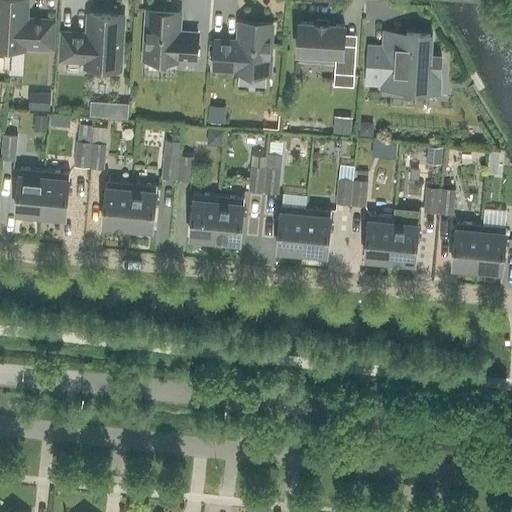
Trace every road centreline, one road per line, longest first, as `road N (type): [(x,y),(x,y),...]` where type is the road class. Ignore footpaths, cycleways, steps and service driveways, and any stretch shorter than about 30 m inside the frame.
road 1 (tertiary): [(511,423),(0,372)]
road 2 (residential): [(0,249),(511,300)]
road 3 (residential): [(511,481),(0,433)]
